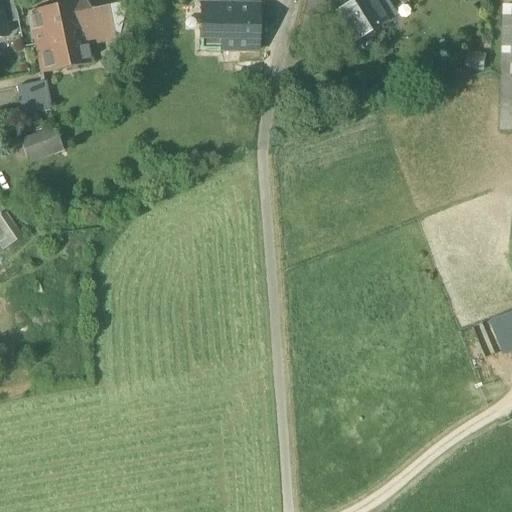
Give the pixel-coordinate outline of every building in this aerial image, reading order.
[(0,0),(0,16),(2,26),(18,23),(16,16),(10,0),(0,0)] [(308,0),(299,37),(327,19),(331,0),(308,0)] [(337,15),(355,44),(396,18),(386,2),(389,0),(360,0),(358,1),(337,15)] [(114,43),(118,44),(126,4),(91,11),(86,1),(78,3),(87,44),(92,43),(92,29),(108,25),(109,39),(114,38),(114,43)] [(28,14),(41,75),(92,65),(87,44),(78,3),(28,14)] [(235,52),(257,53),(258,8),(202,7),(202,9),(208,9),(208,24),(201,24),(201,51),(223,52),(223,45),(235,45),(235,52)] [(502,133),(511,133),(511,8),(504,8),(502,133)] [(465,70),(483,74),(487,57),(468,53),(465,70)] [(16,89),(22,118),(50,113),(44,83),(16,89)] [(20,143),(27,162),(62,149),(54,129),(20,143)] [(6,214),(0,217),(0,233),(10,248),(23,239),(6,214)] [(0,250),(2,253),(10,248),(0,233),(0,250)] [(511,315),(491,324),(497,339),(505,357),(511,354),(511,315)]
